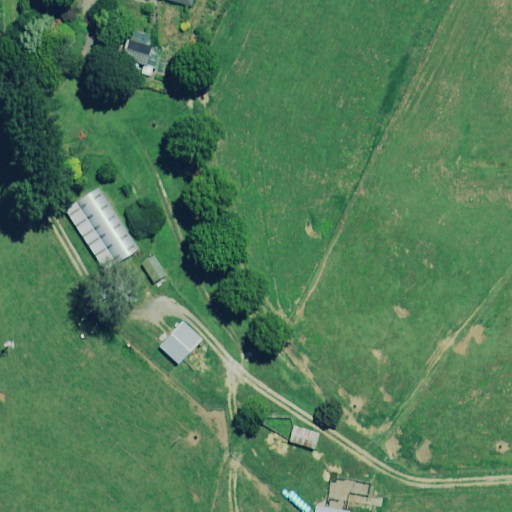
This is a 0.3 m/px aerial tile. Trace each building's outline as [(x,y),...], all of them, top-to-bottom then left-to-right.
[(161,40),(130,32),(121,70),(152,78),(161,40)] [(104,248),(115,265),(138,250),(98,189),(75,203),(104,248)] [(104,248),(75,203),(65,210),(94,255),(104,248)] [(165,275),(152,257),(140,265),(153,283),(165,275)] [(200,340),(181,323),(159,348),(178,365),(200,340)] [(317,435),(293,427),(288,442),(313,449),(317,435)]
